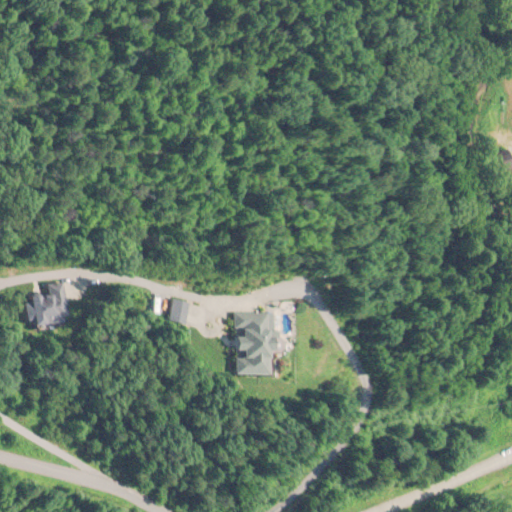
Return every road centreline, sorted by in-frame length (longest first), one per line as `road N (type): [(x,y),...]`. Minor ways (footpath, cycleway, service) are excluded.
road 1 (residential): [(258,511),(291,490),(357,407),(350,377),(305,303),(278,291),(207,300),(102,271),(0,270),(22,431),(126,489)]
road 2 (residential): [(511,447),(352,511),(126,489),(0,449)]
